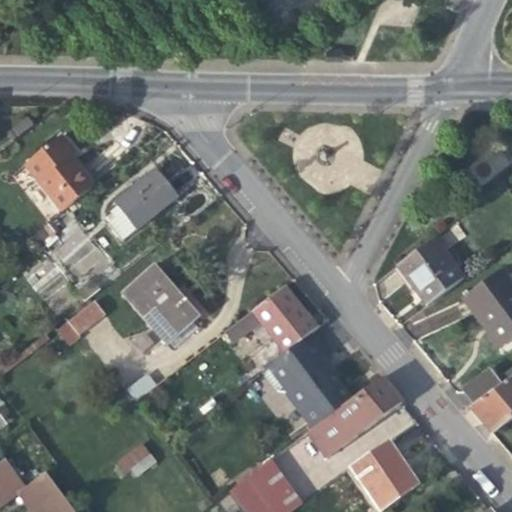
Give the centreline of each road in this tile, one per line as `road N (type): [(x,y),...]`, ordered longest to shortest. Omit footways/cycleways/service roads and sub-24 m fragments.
road 1 (residential): [(181,81),(187,118),(341,295)]
road 2 (residential): [(450,88),(181,81)]
road 3 (residential): [(341,295),(511,495)]
road 4 (unclassified): [(341,295),(450,88)]
road 5 (residential): [(181,81),(0,78)]
